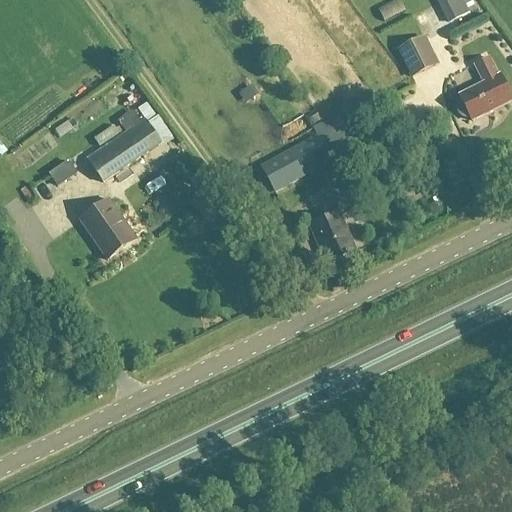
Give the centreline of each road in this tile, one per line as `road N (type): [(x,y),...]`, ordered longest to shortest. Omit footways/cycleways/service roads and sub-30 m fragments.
road 1 (unclassified): [(0,469),(511,223)]
road 2 (trunk): [(67,511),(511,297)]
